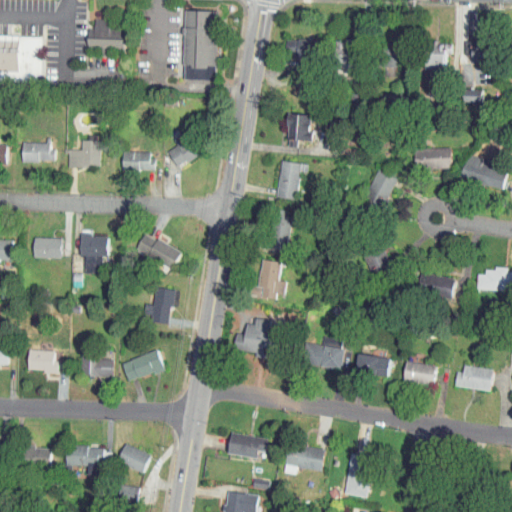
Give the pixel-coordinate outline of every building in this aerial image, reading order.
[(184,79),(218,80),(221,11),(187,10),(184,79)] [(127,49),(128,22),(97,20),(97,26),(90,26),(89,47),(127,49)] [(278,34),(279,59),(308,57),(307,33),(278,34)] [(44,37),(0,34),(0,79),(42,82),(44,37)] [(346,56),(346,35),(327,34),(327,56),(346,56)] [(485,36),(456,35),(456,49),(464,49),(464,57),(484,57),(485,36)] [(418,62),(438,63),(440,38),(419,36),(418,62)] [(475,96),(476,84),(456,83),(456,96),(475,96)] [(278,133),(303,134),(304,108),(279,107),(278,133)] [(168,138),(158,146),(169,161),(190,146),(176,125),(164,133),(168,138)] [(72,144),(59,143),(59,161),(91,161),(91,134),(72,134),(72,144)] [(44,155),(44,137),(13,136),(13,155),(44,155)] [(406,163),(443,162),(442,141),(406,142),(406,163)] [(113,163),(144,164),(145,146),(114,145),(113,163)] [(496,181),(499,166),(477,162),(479,154),(456,149),(451,173),(496,181)] [(291,156),(270,154),(267,191),(287,193),(291,156)] [(357,190),(377,198),(388,171),(368,163),(357,190)] [(277,245),(282,210),(267,208),(262,242),(277,245)] [(125,244),(165,262),(172,245),(133,227),(125,244)] [(99,229),(71,229),(70,250),(75,250),(75,267),(93,267),(93,250),(98,250),(99,229)] [(25,251),(52,252),(53,232),(25,231),(25,251)] [(384,264),(375,239),(354,246),(363,271),(384,264)] [(269,274),(271,255),(251,253),(247,291),(266,292),(266,287),(275,288),(276,275),(269,274)] [(508,285),(508,266),(499,265),(499,262),(475,262),(475,268),(467,268),(467,284),(508,285)] [(444,292),(448,273),(419,268),(416,287),(444,292)] [(136,298),(136,308),(143,308),(143,317),(161,318),(163,283),(145,282),(145,298),(136,298)] [(226,347),(268,349),(270,314),(246,313),(246,318),(238,317),(237,328),(228,327),(226,347)] [(300,337),(298,358),(335,362),(336,343),(331,343),(332,332),(313,331),(312,338),(300,337)] [(45,344),(19,343),(19,365),(49,366),(49,355),(44,355),(45,344)] [(118,375),(154,364),(149,345),(113,355),(118,375)] [(347,367),(380,372),(382,352),(350,347),(347,367)] [(73,349),(72,370),(104,370),(105,349),(73,349)] [(396,376),(426,378),(427,358),(397,356),(396,376)] [(482,385),(484,363),(454,360),(454,367),(447,366),(446,381),(482,385)] [(257,445),(259,433),(222,426),(218,447),(247,453),(249,444),(257,445)] [(142,448),(117,437),(109,456),(134,467),(142,448)] [(57,459),(78,459),(78,467),(94,467),(94,441),(58,440),(57,459)] [(315,460),(316,441),(278,440),(278,459),(315,460)] [(16,442),(16,460),(41,461),(42,443),(16,442)] [(335,487),(358,492),(366,451),(343,447),(335,487)] [(129,495),(130,480),(117,480),(117,495),(129,495)] [(213,511),(233,511),(233,510),(245,511),(249,490),(219,484),(213,511)]
